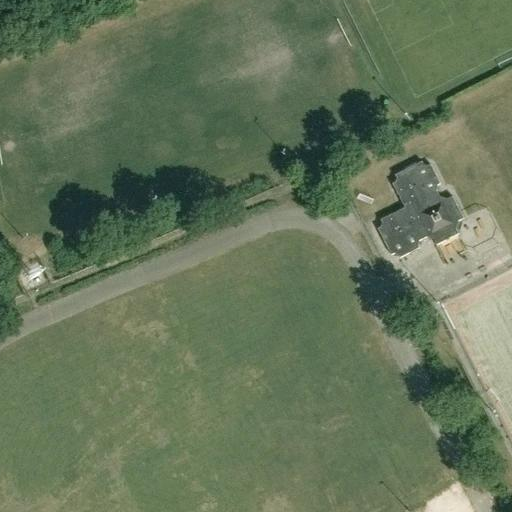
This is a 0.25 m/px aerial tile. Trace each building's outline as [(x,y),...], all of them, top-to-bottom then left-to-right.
[(426,167),(422,166),(421,163),(394,177),(396,179),(394,184),(391,185),(404,209),(380,221),(381,225),(380,230),(377,231),(391,257),(393,255),(398,257),(399,260),(419,250),(417,247),(419,242),(426,238),(433,241),(436,246),(458,235),(455,230),(458,223),(463,220),(451,198),(446,201),(439,198),(435,191),(437,187),(440,186),(429,166),(426,167)] [(0,367),(0,387),(19,411),(29,403),(0,367)] [(107,433),(122,428),(118,416),(103,421),(107,433)] [(17,480),(36,460),(26,452),(8,471),(17,480)] [(60,456),(40,470),(48,481),(68,467),(60,456)] [(68,499),(83,489),(75,476),(60,486),(68,499)] [(64,504),(68,511),(71,511),(90,501),(85,492),(64,504)] [(0,511),(8,511),(17,505),(9,497),(0,505),(0,511)] [(85,511),(107,511),(100,502),(85,511)]
